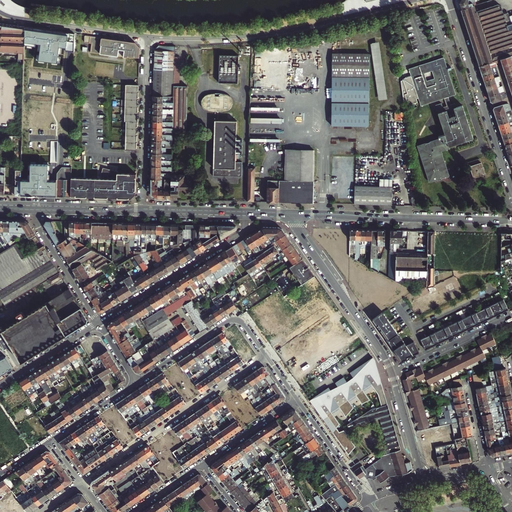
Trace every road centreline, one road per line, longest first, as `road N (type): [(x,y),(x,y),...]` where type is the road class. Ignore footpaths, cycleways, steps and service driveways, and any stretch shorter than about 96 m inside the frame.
road 1 (residential): [(147,35),(257,33),(405,0)]
road 2 (secondary): [(286,212),(511,221)]
road 3 (residential): [(266,356),(82,483)]
road 4 (residential): [(511,191),(450,0)]
road 5 (tertiary): [(286,212),(391,373)]
road 6 (residential): [(245,211),(238,235),(97,322)]
road 7 (residential): [(142,209),(147,35)]
road 8 (residential): [(136,383),(229,320),(241,321),(266,356)]
road 9 (residential): [(0,11),(147,35)]
road 10 (residential): [(511,315),(391,373)]
road 11 (residential): [(97,322),(38,229),(36,210)]
road 12 (residential): [(296,398),(368,500)]
